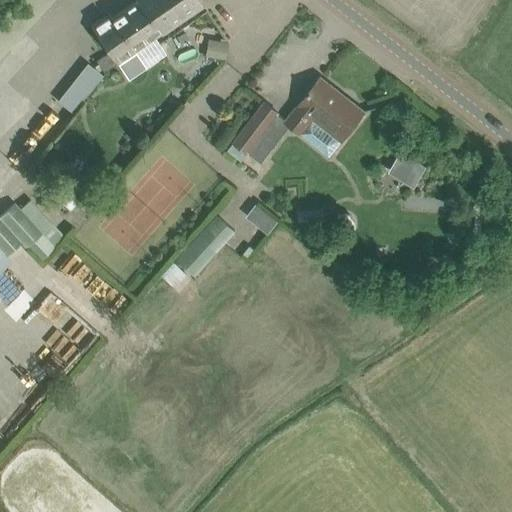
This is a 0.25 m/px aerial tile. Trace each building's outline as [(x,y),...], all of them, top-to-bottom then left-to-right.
[(91,26),(103,44),(168,0),(136,0),(112,17),(109,13),(91,26)] [(198,0),(168,0),(103,44),(110,54),(97,62),(104,72),(117,62),(129,79),(146,67),(134,50),(160,33),(161,34),(203,6),(198,0)] [(320,78),(308,93),(286,121),(303,134),(302,136),(329,157),(341,140),(351,128),(364,112),(320,78)] [(267,106),(263,103),(226,150),(230,153),(240,160),(277,113),(267,106)] [(0,256),(5,253),(6,254),(20,241),(26,247),(41,233),(15,203),(0,216),(0,256)] [(216,215),(175,260),(193,277),(234,232),(216,215)]
